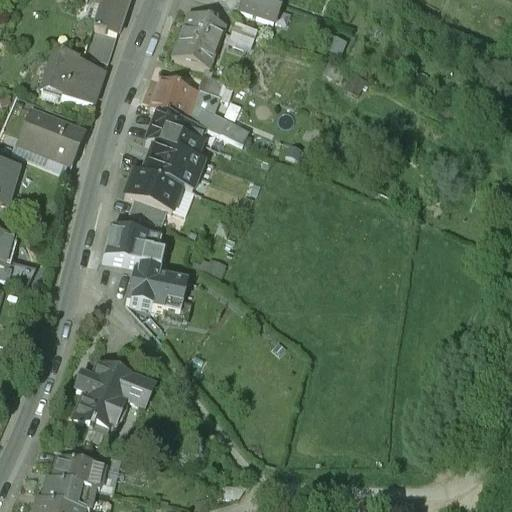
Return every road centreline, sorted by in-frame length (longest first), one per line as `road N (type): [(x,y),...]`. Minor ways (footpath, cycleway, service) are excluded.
road 1 (unclassified): [(511,392),(461,480),(429,488),(265,477)]
road 2 (secondary): [(67,281),(162,0)]
road 3 (residential): [(265,477),(238,461),(133,324),(67,281)]
road 4 (track): [(429,488),(511,279)]
road 5 (secondary): [(0,461),(67,281)]
